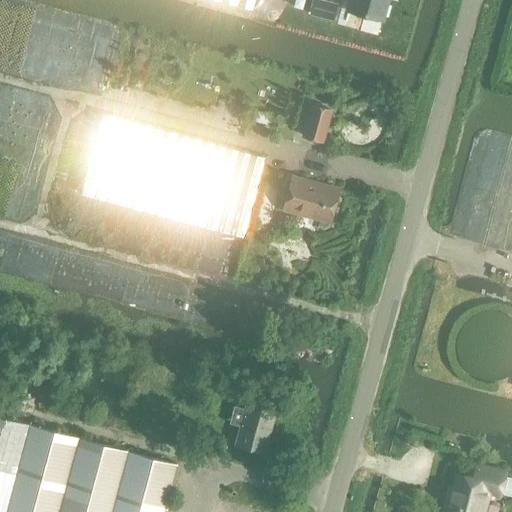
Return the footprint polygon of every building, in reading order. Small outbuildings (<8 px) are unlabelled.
[(218,0),(255,10),(257,3),(258,0),(218,0)] [(317,0),(314,13),(333,18),(337,4),(321,0),(317,0)] [(387,0),(351,0),(349,10),(383,19),(387,0)] [(331,110),(312,104),(303,135),(323,141),(331,110)] [(80,192),(242,236),(263,157),(102,113),(80,192)] [(329,221),(338,189),(292,177),(284,208),(329,221)] [(511,311),(506,308),(499,306),(492,305),(484,305),(477,307),(471,310),(465,315),(460,320),(456,327),(453,333),(452,341),(452,348),(454,355),(456,362),(461,368),(466,373),(472,377),(479,380),(486,382),(493,382),(500,381),(507,379),(511,375),(511,311)] [(236,444),(265,451),(278,404),(249,396),(246,408),(235,406),(230,423),(241,426),(236,444)] [(0,511),(165,511),(179,463),(0,415),(0,511)] [(448,501),(445,511),(481,511),(487,490),(499,494),(504,474),(477,467),(474,480),(459,476),(453,502),(448,501)]
